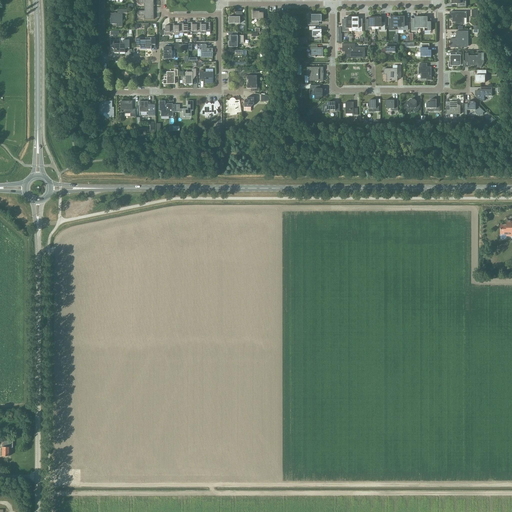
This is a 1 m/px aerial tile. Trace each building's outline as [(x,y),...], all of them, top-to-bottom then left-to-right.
[(117,13),(110,13),(110,24),(116,24),(116,27),(122,27),(122,13),(127,13),(127,9),(117,9),(117,13)] [(232,17),(228,17),(228,24),(239,24),(239,17),(242,17),(242,12),(235,12),(235,15),(232,15),(232,17)] [(259,12),(252,12),(252,19),(256,19),(256,20),(263,20),(263,13),(259,13),(259,12)] [(466,12),(450,12),(450,15),(452,16),(452,22),(456,22),(456,24),(463,24),(463,18),(466,18),(466,12)] [(319,25),(319,22),(321,22),(321,15),(311,15),(311,19),(308,19),(308,25),(319,25)] [(348,29),(352,29),(352,17),(345,17),(345,23),(345,24),(342,24),(342,32),(348,32),(348,29)] [(352,17),(352,29),(355,29),(355,32),(362,32),(362,24),(359,24),(358,23),(358,17),(352,17)] [(371,27),(375,27),(375,17),(368,17),(368,22),(368,23),(365,23),(365,30),(371,30),(371,27)] [(375,17),(375,27),(379,27),(379,30),(385,30),(385,23),(382,23),(381,22),(381,17),(375,17)] [(395,27),(398,27),(398,17),(392,17),(392,22),(391,23),(389,23),(389,30),(395,30),(395,27)] [(398,17),(398,27),(401,27),(401,30),(407,30),(407,23),(405,23),(404,22),(404,17),(398,17)] [(417,28),(421,28),(421,17),(414,17),(414,22),(411,22),(411,31),(417,31),(417,28)] [(421,17),(421,28),(424,28),(424,31),(431,31),(431,22),(427,22),(427,17),(421,17)] [(192,25),(192,22),(187,22),(187,25),(183,25),(183,33),(183,34),(187,34),(187,35),(192,35),(192,34),(192,32),(192,25)] [(201,25),(201,22),(196,22),(196,25),(192,25),(192,32),(192,34),(196,34),(196,32),(201,32),(201,25)] [(201,32),(201,34),(205,34),(205,32),(210,32),(210,22),(205,22),(205,25),(201,25),(201,32)] [(165,31),(164,31),(164,35),(169,35),(169,33),(174,33),(174,26),(174,23),(169,23),(169,26),(165,26),(165,31)] [(183,25),(183,23),(178,23),(178,26),(174,26),(174,33),(174,35),(178,35),(178,33),(183,33),(183,25)] [(322,30),(316,30),(315,27),(309,27),(309,30),(312,30),(312,37),(322,37),(322,30)] [(468,46),(468,45),(468,31),(456,31),(456,37),(454,39),(450,39),(450,48),(466,48),(468,46)] [(229,41),(228,41),(228,47),(237,47),(237,44),(243,44),(243,36),(229,36),(229,41)] [(145,50),(145,41),(140,41),(140,38),(135,38),(135,45),(139,45),(139,50),(145,50)] [(145,38),(145,41),(145,50),(151,50),(151,45),(155,45),(155,38),(145,38)] [(119,44),(119,53),(125,53),(125,48),(129,48),(129,40),(122,40),(122,44),(119,44)] [(119,53),(119,44),(116,44),(116,41),(110,41),(110,48),(113,48),(114,53),(119,53)] [(212,48),(206,48),(206,44),(199,44),(199,49),(201,49),(201,57),(213,57),(212,48)] [(342,49),(342,50),(342,51),(343,52),(345,52),(345,54),(344,55),(344,57),(345,58),(348,58),(349,57),(352,57),(353,58),(355,58),(356,57),(364,57),(364,48),(354,48),(354,44),(342,44),(342,49)] [(387,48),(384,48),(382,48),(381,50),(381,51),(381,52),(382,53),(384,54),(389,54),(389,52),(395,52),(395,47),(396,47),(396,44),(387,44),(387,48)] [(429,44),(421,44),(421,48),(419,48),(419,53),(420,53),(420,57),(431,57),(431,50),(429,50),(429,44)] [(323,57),(323,48),(316,48),(316,45),(309,45),(309,48),(310,48),(310,57),(315,57),(316,57),(323,57)] [(172,55),(172,51),(174,51),(174,47),(163,48),(163,59),(171,59),(171,55),(172,55)] [(246,50),(234,50),(234,55),(231,55),(231,66),(246,66),(246,50)] [(451,56),(450,56),(450,62),(449,62),(449,67),(453,67),(453,66),(459,66),(460,65),(460,56),(462,56),(462,52),(451,52),(451,56)] [(468,66),(476,66),(476,68),(481,68),(484,62),(481,60),(481,53),(477,53),(477,56),(468,56),(468,53),(465,53),(465,62),(468,62),(468,66)] [(426,79),(426,81),(431,81),(431,67),(427,67),(427,64),(419,64),(419,67),(418,67),(419,74),(421,74),(421,79),(426,79)] [(384,69),(384,75),(386,74),(386,81),(397,81),(397,74),(401,74),(401,66),(397,66),(397,69),(384,69)] [(306,67),(306,76),(308,76),(308,81),(323,81),(323,77),(323,73),(322,73),(322,71),(323,71),(323,67),(308,67),(306,67)] [(182,77),(182,84),(192,84),(192,76),(196,76),(196,69),(192,69),(192,72),(184,72),(185,77),(182,77)] [(163,80),(163,84),(174,84),(174,76),(177,76),(177,70),(174,70),(174,72),(166,72),(166,77),(164,77),(164,80),(163,80)] [(478,75),(475,75),(475,83),(485,83),(485,76),(486,76),(486,70),(478,71),(478,75)] [(199,78),(204,78),(204,84),(213,84),(213,72),(199,72),(199,78)] [(246,82),(256,82),(256,78),(259,78),(259,73),(252,73),(252,76),(246,76),(246,82)] [(256,82),(246,82),(246,89),(252,89),(252,92),(259,92),(259,86),(256,86),(256,82)] [(316,100),(318,100),(320,99),(320,98),(321,98),(323,97),(323,90),(321,89),(318,89),(318,85),(310,85),(310,89),(314,89),(314,99),(316,100)] [(481,91),(475,91),(475,95),(481,101),(484,101),(484,96),(492,96),(492,87),(481,87),(481,91)] [(250,111),(250,107),(253,105),(253,97),(246,98),(246,101),(243,101),(243,111),(250,111)] [(239,100),(234,101),(234,100),(233,100),(233,99),(232,99),(231,99),(231,100),(230,100),(230,101),(226,101),(226,105),(225,113),(230,113),(230,115),(236,114),(236,113),(241,112),(239,100)] [(379,106),(376,106),(376,100),(369,100),(369,103),(368,103),(367,103),(367,107),(368,107),(369,109),(375,109),(375,112),(379,112),(379,106)] [(392,111),(398,111),(398,100),(394,100),(385,100),(385,106),(386,106),(386,109),(392,109),(392,111)] [(417,111),(420,108),(420,103),(417,103),(417,102),(414,100),(410,100),(403,106),(408,111),(410,108),(414,108),(417,111)] [(439,105),(436,105),(436,100),(430,100),(430,103),(426,103),(426,108),(433,108),(433,112),(439,111),(439,105)] [(111,101),(99,101),(99,104),(98,104),(98,115),(103,115),(103,112),(105,112),(110,117),(113,117),(113,111),(112,109),(111,101)] [(131,117),(135,117),(135,109),(132,109),(132,101),(120,101),(120,109),(121,109),(121,111),(121,112),(121,114),(131,113),(131,117)] [(148,116),(155,116),(155,104),(148,104),(148,101),(139,101),(139,112),(148,112),(148,116)] [(176,112),(176,105),(172,105),(172,104),(166,104),(166,107),(165,107),(165,101),(159,101),(159,111),(160,111),(160,117),(173,117),(173,112),(176,112)] [(176,112),(179,112),(179,111),(183,111),(183,116),(191,116),(191,111),(193,111),(193,101),(187,101),(187,109),(183,109),(179,109),(179,105),(176,105),(176,112)] [(217,108),(219,106),(219,105),(217,101),(214,103),(214,104),(213,105),(212,104),(211,105),(210,104),(209,103),(208,103),(207,104),(207,105),(205,104),(199,113),(204,116),(206,113),(209,115),(211,113),(213,116),(218,113),(215,107),(216,106),(217,108)] [(460,107),(457,107),(457,101),(449,101),(449,106),(445,106),(445,114),(448,114),(448,117),(456,117),(456,114),(460,114),(460,107)] [(335,110),(335,112),(339,111),(339,104),(335,104),(335,102),(327,102),(327,104),(324,104),(322,106),(322,113),(326,113),(327,112),(327,110),(335,110)] [(353,115),(358,115),(358,108),(354,108),(354,102),(345,102),(345,114),(353,114),(353,115)] [(484,112),(477,105),(476,105),(476,103),(474,102),(468,102),(468,104),(464,104),(464,115),(467,115),(467,110),(475,110),(475,112),(476,114),(478,115),(482,115),(484,112)] [(511,236),(511,220),(506,221),(506,225),(500,225),(500,234),(506,234),(506,236),(511,236)] [(12,448),(12,442),(3,441),(3,444),(2,444),(2,457),(8,457),(8,448),(12,448)]
